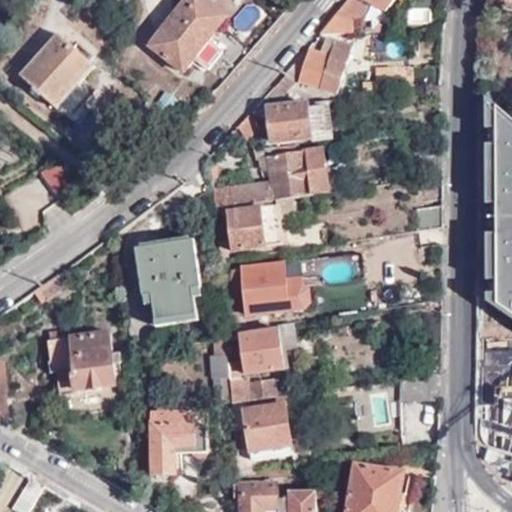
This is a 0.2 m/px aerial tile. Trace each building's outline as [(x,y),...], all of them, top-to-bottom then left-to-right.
[(186,72),(223,25),(208,13),(215,5),(207,0),(184,0),(149,45),(186,72)] [(347,0),(337,13),(353,17),(365,15),(371,2),(368,0),(347,0)] [(387,10),(395,0),(368,0),(371,2),(387,10)] [(208,13),(223,25),(229,16),(215,5),(208,13)] [(319,34),(354,32),(353,17),(337,13),(319,34)] [(96,64),(57,34),(23,76),(56,102),(78,75),(83,80),(96,64)] [(321,52),(311,48),(300,78),(337,91),(353,44),(327,35),(321,52)] [(285,73),(295,81),(298,84),(300,78),(311,48),(308,47),(301,55),(285,73)] [(415,83),(442,81),(443,63),(414,64),(415,83)] [(276,84),(284,93),(295,81),(285,73),(276,84)] [(186,77),(171,90),(186,107),(201,94),(186,77)] [(260,109),(269,107),(271,107),(284,93),(276,84),(258,104),(260,109)] [(495,308),(511,319),(511,118),(489,98),(490,247),(495,281),(495,308)] [(315,135),(316,140),(336,137),(331,99),(271,107),(269,107),(274,141),(315,135)] [(168,117),(149,101),(140,113),(159,128),(168,117)] [(238,127),(248,138),(262,125),(249,113),(238,127)] [(295,197),(331,190),(325,148),(302,151),(300,143),(257,148),(259,159),(271,158),(276,190),(267,191),(265,183),(232,188),(231,186),(214,188),(214,210),(278,199),(295,197)] [(417,168),(444,162),(444,148),(414,152),(417,168)] [(42,174),(58,195),(72,185),(56,163),(42,174)] [(298,213),(295,197),(278,199),(281,216),(298,213)] [(281,216),(278,199),(214,210),(214,215),(228,213),(234,253),(286,244),(281,216)] [(417,229),(444,225),(443,202),(416,206),(417,229)] [(417,249),(443,245),(444,225),(417,229),(414,230),(417,249)] [(205,287),(196,240),(136,250),(144,297),(153,296),(158,322),(201,315),(197,289),(205,287)] [(219,261),(231,259),(227,241),(217,242),(219,261)] [(245,315),(249,314),(303,307),(309,299),(308,286),(304,283),(295,283),(293,276),(283,277),(282,262),(241,266),(241,269),(230,271),(232,288),(241,288),(245,312),(245,315)] [(77,279),(70,267),(36,292),(42,302),(77,279)] [(227,338),(226,332),(226,325),(224,314),(224,306),(212,307),(217,339),(227,338)] [(226,332),(249,329),(249,314),(245,315),(245,312),(224,314),(226,325),(226,332)] [(305,364),(297,327),(241,336),(247,374),(305,364)] [(120,385),(111,333),(66,340),(64,333),(52,335),(52,342),(49,342),(53,363),(51,364),(52,374),(60,373),(64,397),(80,395),(81,391),(120,385)] [(229,361),(227,338),(217,339),(219,355),(215,356),(222,404),(234,403),(229,361)] [(418,375),(443,372),(443,351),(419,351),(418,375)] [(511,411),(511,356),(487,371),(511,411)] [(234,403),(276,396),(274,381),(251,384),(244,378),(241,377),(238,361),(229,361),(234,403)] [(0,414),(8,419),(2,363),(0,362),(0,414)] [(401,399),(442,398),(443,372),(418,375),(401,378),(401,399)] [(288,420),(283,395),(276,396),(234,403),(235,422),(244,421),(243,410),(248,409),(254,459),(301,453),(296,419),(288,420)] [(401,406),(404,436),(435,433),(432,403),(401,406)] [(211,453),(208,413),(170,415),(169,408),(160,408),(161,414),(155,415),(156,425),(153,425),(155,476),(177,474),(176,455),(211,453)] [(218,412),(208,413),(211,453),(220,453),(218,412)] [(499,450),(499,418),(479,418),(479,450),(499,450)] [(239,453),(241,474),(250,472),(248,452),(239,453)] [(347,467),(348,457),(338,458),(337,468),(347,467)] [(398,511),(405,471),(356,466),(349,511),(398,511)] [(250,472),(241,474),(241,480),(273,476),(272,469),(250,472)] [(20,511),(28,511),(44,487),(31,480),(14,508),(20,511)] [(279,498),(279,483),(239,485),(238,498),(244,498),(243,511),(291,511),(292,498),(279,498)] [(322,511),(322,495),(295,495),(295,511),(322,511)]
